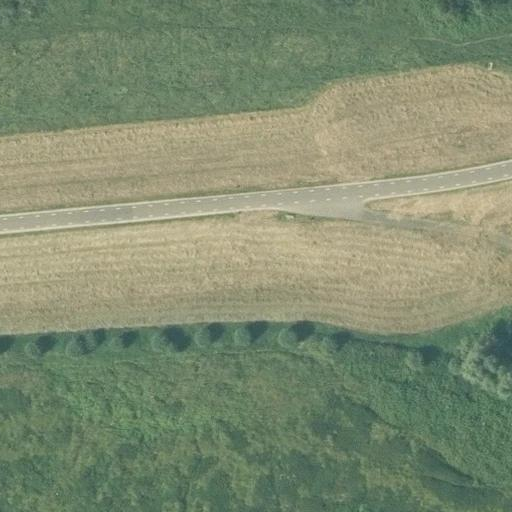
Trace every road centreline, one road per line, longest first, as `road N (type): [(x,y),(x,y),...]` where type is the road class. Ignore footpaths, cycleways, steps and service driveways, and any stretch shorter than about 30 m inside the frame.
road 1 (unclassified): [(0,224),(339,194),(511,168)]
road 2 (track): [(339,194),(356,215),(498,236),(511,248)]
